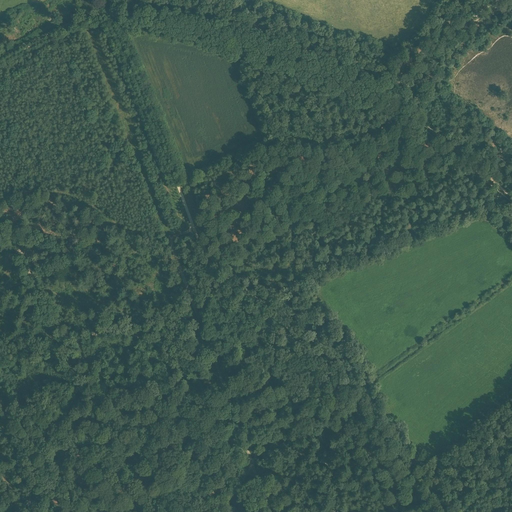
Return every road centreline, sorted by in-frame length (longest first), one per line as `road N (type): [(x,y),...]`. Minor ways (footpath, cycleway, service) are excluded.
road 1 (track): [(435,511),(306,347),(205,253),(110,11)]
road 2 (unknown): [(511,190),(437,127),(351,76),(189,21),(132,12),(112,19)]
road 3 (track): [(218,373),(87,17)]
road 4 (track): [(251,460),(218,373),(178,364),(128,334),(66,335),(50,322),(17,246),(0,236)]
road 5 (track): [(507,192),(310,271)]
road 6 (track): [(193,230),(169,237),(133,231),(58,192),(0,203)]
road 7 (track): [(372,97),(339,152),(317,212),(310,271)]
road 8 (track): [(507,192),(374,94)]
road 9 (track): [(374,94),(229,36)]
road 10 (track): [(255,457),(292,455),(343,471),(395,511)]
road 11 (track): [(291,411),(306,347),(310,271)]
road 12 (track): [(108,218),(64,261),(0,290)]
road 13 (track): [(229,36),(104,14)]
road 14 (unknown): [(0,66),(112,19)]
